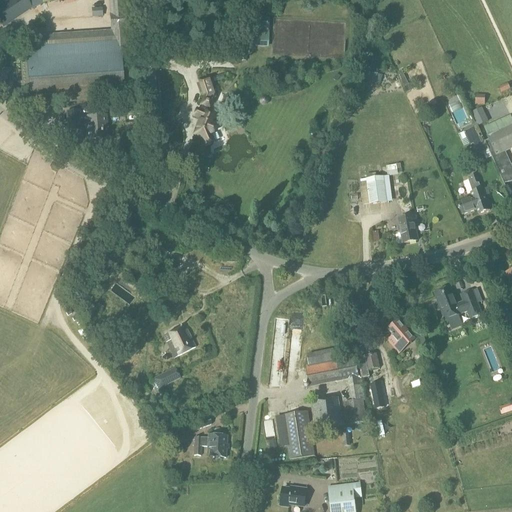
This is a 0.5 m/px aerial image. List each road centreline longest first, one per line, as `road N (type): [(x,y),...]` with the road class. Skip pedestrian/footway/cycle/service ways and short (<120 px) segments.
road 1 (unclassified): [(162,209),(145,0)]
road 2 (unclassified): [(265,317),(240,511)]
road 3 (unclassified): [(511,233),(429,260),(321,274)]
road 4 (unclassified): [(162,209),(68,162),(0,112)]
